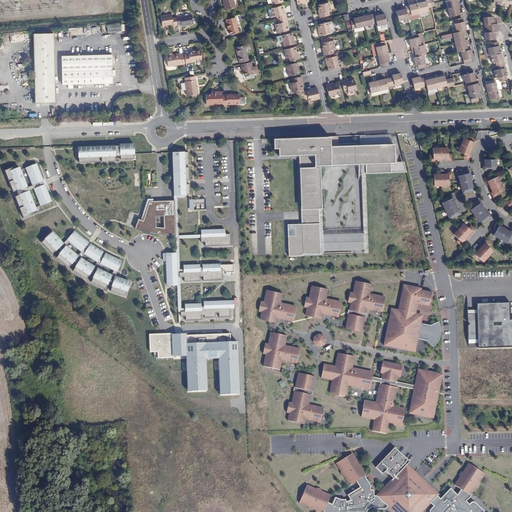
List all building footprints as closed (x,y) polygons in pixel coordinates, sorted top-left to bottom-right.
[(233,0),(223,0),(225,9),(235,7),(233,0)] [(417,3),(420,13),(428,11),(428,8),(431,7),(429,0),(425,0),(426,1),(417,3)] [(459,0),(447,0),(446,0),(448,9),(458,6),(457,1),(459,1),(459,0)] [(320,18),(329,15),(328,12),(330,11),(329,3),(318,5),(319,10),(320,14),(319,14),(320,18)] [(412,15),(420,13),(417,3),(409,5),(405,6),(407,14),(411,12),(412,15)] [(278,20),(287,18),(286,14),(284,14),(284,11),(282,6),(272,8),(274,17),(277,16),(278,20)] [(396,11),(398,21),(408,18),(407,14),(405,6),(402,7),(403,10),(401,10),(396,11)] [(450,17),(462,14),(462,12),(462,11),(459,11),(458,6),(448,9),(450,17)] [(387,27),(390,27),(388,21),(386,21),(384,14),(380,15),(378,15),(377,13),(374,14),(376,21),(377,26),(386,24),(387,27)] [(162,25),(173,24),(172,14),(161,15),(162,25)] [(192,14),(176,17),(177,25),(181,24),(181,25),(193,23),(192,14)] [(372,22),(376,21),(374,14),(362,16),(364,26),(373,24),(372,22)] [(357,32),(365,30),(364,26),(362,16),(353,18),(354,21),(350,21),(352,29),(356,28),(357,32)] [(493,16),(484,17),(484,25),(485,25),(486,29),(498,28),(497,24),(495,24),(494,21),(492,22),(492,20),(493,20),(493,16)] [(235,17),(225,19),(227,28),(228,27),(230,34),(238,32),(237,27),(238,27),(235,17)] [(288,21),(287,18),(278,20),(278,23),(276,24),(278,32),(288,30),(287,25),(286,21),(288,21)] [(454,20),(457,32),(465,30),(466,30),(465,26),(464,21),(462,22),(461,18),(454,20)] [(318,25),(319,29),(319,32),(318,32),(319,36),(333,32),(334,31),(332,23),(330,21),(318,25)] [(498,28),(486,29),(486,33),(485,33),(486,40),(495,39),(495,36),(493,36),(493,34),(496,34),(496,32),(498,31),(498,28)] [(453,33),(455,43),(465,41),(463,36),(463,34),(466,33),(465,30),(457,32),(453,33)] [(53,102),(51,33),(31,33),(33,103),(53,102)] [(293,40),(292,33),(282,35),(284,46),(295,43),(295,40),(293,40)] [(421,45),(419,37),(417,37),(416,34),(408,35),(411,48),(421,45)] [(323,52),(324,56),(333,53),(332,50),(335,49),(333,40),(322,43),(323,48),(324,51),(323,52)] [(465,41),(455,43),(457,53),(461,52),(467,50),(466,45),(466,44),(468,43),(468,41),(468,40),(465,41)] [(375,47),(377,56),(388,53),(385,45),(385,41),(381,42),(376,43),(377,47),(375,47)] [(498,42),(496,42),(491,43),(491,47),(488,48),(489,56),(490,56),(501,53),(500,49),(498,50),(498,48),(499,48),(498,42)] [(235,47),(239,62),(248,60),(244,45),(235,47)] [(423,55),(426,54),(424,45),(421,45),(411,48),(412,51),(414,51),(415,52),(416,57),(423,55)] [(296,52),(295,47),(284,50),(286,58),(289,57),(290,61),(299,59),(298,55),(297,55),(296,52)] [(467,50),(461,52),(464,64),(472,62),(471,58),(473,58),(472,55),(471,49),(467,50)] [(189,54),(184,54),(186,63),(190,63),(189,61),(201,59),(200,50),(189,52),(189,54)] [(388,53),(377,56),(380,68),(388,66),(388,62),(390,62),(388,53)] [(501,57),(501,53),(490,56),(491,63),(495,62),(496,66),(504,64),(504,62),(503,63),(502,61),(503,60),(502,56),(501,57)] [(166,56),(168,66),(184,64),(183,54),(179,55),(179,54),(166,56)] [(426,67),(425,64),(423,55),(416,57),(413,57),(415,66),(417,66),(418,69),(426,67)] [(109,56),(59,58),(60,86),(66,86),(66,90),(71,89),(71,86),(103,84),(103,86),(107,86),(107,84),(110,84),(110,77),(113,76),(112,71),(110,71),(109,56)] [(328,70),(339,67),(336,56),(325,59),(326,62),(327,62),(327,65),(328,70)] [(254,73),(251,62),(240,64),(241,68),(243,67),(243,70),(245,76),(254,73)] [(298,66),(297,63),(286,65),(288,76),(299,74),(297,66),(298,66)] [(495,78),(498,77),(506,76),(505,72),(504,69),(505,68),(504,64),(496,66),(492,67),(493,69),(496,68),(496,69),(493,70),(494,72),(495,78)] [(392,77),(389,78),(391,86),(392,86),(403,83),(400,73),(396,74),(392,75),(392,77)] [(435,78),(437,88),(447,85),(445,80),(444,73),(439,74),(440,77),(435,78)] [(478,78),(477,77),(475,77),(474,73),(464,75),(466,83),(478,80),(478,78)] [(184,81),(186,96),(198,94),(196,80),(195,80),(194,76),(184,78),(185,81),(184,81)] [(295,91),(296,93),(301,96),(303,91),(302,84),(301,81),(302,80),(301,77),(291,79),(292,82),(290,82),(292,92),(295,91)] [(412,79),(414,88),(426,85),(424,78),(421,79),(420,77),(412,79)] [(427,90),(437,88),(435,78),(428,79),(428,77),(424,78),(426,85),(427,90)] [(387,79),(376,81),(380,94),(388,92),(387,87),(389,87),(391,86),(389,78),(387,79)] [(345,81),(345,80),(341,81),(344,90),(347,89),(348,92),(356,90),(354,79),(349,80),(345,81)] [(380,94),(376,81),(368,83),(371,96),(380,94)] [(487,88),(487,92),(497,90),(496,82),(486,85),(486,87),(488,87),(488,88),(487,88)] [(326,85),(329,96),(340,94),(337,83),(333,84),(330,85),(330,84),(326,85)] [(469,93),(479,91),(478,88),(480,88),(479,85),(479,83),(467,86),(469,93)] [(308,101),(319,99),(317,87),(313,88),(313,89),(310,90),(303,91),(301,96),(305,99),(307,99),(308,101)] [(488,96),(489,99),(502,96),(500,89),(498,90),(497,90),(487,92),(488,95),(490,94),(490,96),(488,96)] [(222,104),(222,95),(222,91),(213,91),(214,94),(211,94),(206,94),(206,104),(222,104)] [(481,98),(479,91),(469,93),(471,102),(478,101),(478,98),(481,98)] [(222,104),(222,106),(227,106),(227,104),(240,104),(240,97),(240,94),(222,95),(222,104)] [(301,226),(287,227),(289,259),(369,254),(365,165),(366,165),(366,174),(405,173),(402,163),(393,163),(392,145),(359,146),(359,147),(353,147),(352,145),(338,145),(338,148),(329,148),(329,138),(273,139),(273,149),(278,149),(278,156),(299,156),(301,226)] [(469,142),(463,139),(457,153),(463,155),(462,159),(466,161),(475,140),(470,138),(469,142)] [(134,154),(134,144),(120,145),(120,146),(114,146),(115,151),(79,153),(79,164),(100,163),(100,158),(102,158),(102,163),(116,162),(115,157),(120,157),(121,160),(135,159),(134,154)] [(446,156),(446,149),(431,149),(431,156),(428,156),(428,161),(450,160),(450,155),(446,156)] [(189,164),(188,152),(173,152),(175,195),(184,195),(190,194),(190,184),(186,184),(186,180),(189,180),(189,167),(185,167),(185,165),(189,164)] [(495,160),(483,161),(484,172),(495,171),(495,160)] [(13,169),(6,172),(10,182),(14,180),(14,182),(10,183),(14,193),(18,192),(20,197),(16,198),(20,208),(24,206),(25,208),(21,209),(24,218),(32,215),(31,214),(37,211),(29,192),(35,189),(42,206),(52,202),(45,186),(44,186),(43,182),(44,182),(37,165),(27,169),(33,185),(28,188),(20,169),(14,171),(13,169)] [(473,192),(467,171),(456,174),(461,195),(473,192)] [(432,180),(433,187),(448,187),(447,180),(451,180),(451,175),(429,176),(429,180),(432,180)] [(497,194),(503,191),(496,177),(490,180),(489,177),(485,179),(494,199),(498,197),(497,194)] [(184,195),(175,195),(173,204),(175,239),(175,256),(165,257),(166,264),(176,264),(177,288),(178,319),(180,319),(179,314),(184,314),(184,311),(179,311),(178,280),(178,275),(183,275),(183,272),(178,273),(177,241),(199,240),(200,240),(200,238),(176,239),(175,201),(182,201),(184,195)] [(450,196),(439,201),(448,221),(459,216),(450,196)] [(477,201),(467,208),(480,226),(489,219),(477,201)] [(205,202),(191,203),(192,213),(205,213),(205,202)] [(175,239),(173,204),(152,205),(152,203),(147,203),(146,207),(147,207),(142,224),(140,223),(137,222),(134,232),(144,236),(153,238),(164,239),(175,239)] [(467,229),(462,224),(452,236),(457,240),(455,243),(458,246),(473,229),(470,226),(467,229)] [(511,239),(511,234),(495,225),(489,234),(508,245),(511,239)] [(223,232),(200,234),(200,238),(200,240),(199,240),(199,245),(203,245),(204,249),(229,248),(229,245),(228,237),(223,237),(223,232)] [(74,236),(67,244),(62,247),(52,237),(41,247),(52,258),(56,255),(60,258),(56,262),(68,272),(72,268),(76,270),(73,275),(86,283),(94,271),(81,263),(84,258),(97,266),(99,267),(113,274),(111,279),(97,273),(91,286),(105,293),(107,288),(112,290),(110,295),(125,300),(130,285),(115,281),(117,275),(116,275),(121,265),(105,257),(104,260),(101,258),(103,256),(90,248),(89,251),(86,249),(88,247),(74,236)] [(477,258),(482,263),(492,252),(487,247),(490,245),(486,241),(471,257),(475,261),(477,258)] [(176,264),(166,264),(167,289),(177,288),(176,264)] [(198,268),(183,268),(183,272),(183,275),(178,275),(178,280),(183,280),(183,284),(199,284),(199,279),(202,279),(202,284),(221,283),(221,271),(219,271),(218,267),(201,268),(202,270),(198,270),(198,268)] [(382,305),(383,297),(373,295),(373,296),(368,295),(370,285),(363,283),(363,285),(361,285),(361,283),(354,282),(352,294),(349,293),(347,303),(350,304),(348,311),(356,313),(356,311),(358,311),(358,313),(365,315),(366,310),(381,313),(383,305),(382,305)] [(438,330),(438,328),(438,327),(437,325),(437,323),(430,326),(420,324),(421,320),(417,314),(415,314),(417,304),(428,306),(431,293),(420,290),(420,289),(402,285),(397,310),(390,309),(383,346),(414,353),(417,339),(427,341),(432,347),(433,345),(435,343),(436,341),(437,340),(437,338),(437,335),(439,335),(438,330)] [(338,310),(340,303),(329,300),(329,301),(325,301),(327,290),(320,289),(319,291),(317,290),(318,288),(311,287),(308,299),(305,298),(303,308),(306,309),(305,317),(312,318),(312,316),(314,316),(314,318),(321,320),(322,315),(338,318),(339,310),(338,310)] [(293,314),(294,307),(284,305),(283,306),(279,305),(281,295),(274,293),(274,295),(272,295),(272,293),(265,292),(263,303),(260,303),(258,313),(261,314),(259,321),(267,323),(267,321),(269,321),(268,323),(276,325),(277,320),(292,323),(294,315),(293,314)] [(511,346),(511,319),(508,320),(507,302),(476,304),(477,347),(511,346)] [(200,306),(184,307),(184,311),(184,314),(179,314),(180,319),(184,319),(184,323),(200,323),(200,318),(203,318),(203,320),(215,320),(214,315),(218,315),(218,320),(229,319),(229,308),(232,308),(232,303),(203,304),(203,309),(200,309),(200,306)] [(361,333),(364,318),(348,315),(345,330),(361,333)] [(439,339),(440,335),(440,332),(440,330),(440,328),(439,326),(439,324),(438,323),(437,323),(437,325),(438,327),(438,328),(438,330),(439,335),(437,335),(437,338),(437,340),(436,341),(435,343),(433,345),(432,347),(433,347),(435,346),(436,344),(438,342),(439,339)] [(174,357),(173,336),(173,334),(151,335),(151,352),(160,352),(160,358),(174,357)] [(299,350),(287,347),(287,349),(284,348),(286,337),(270,334),(267,346),(264,345),(262,355),(265,356),(263,368),(279,371),(282,359),(285,360),(284,362),(296,365),(299,350)] [(187,335),(173,336),(174,357),(188,357),(188,393),(207,392),(206,357),(219,357),(220,396),(240,395),(238,342),(188,343),(187,335)] [(324,345),(325,340),(322,337),(318,336),(314,338),(313,342),(315,346),(320,347),(324,345)] [(370,388),(371,381),(380,383),(380,385),(379,385),(375,404),(364,401),(362,409),(364,409),(363,411),(362,411),(361,418),(374,421),(371,432),(386,435),(388,424),(401,426),(402,419),(401,419),(402,417),(403,417),(405,410),(394,407),(397,389),(390,387),(390,385),(413,390),(414,390),(415,387),(396,383),(397,378),(400,378),(402,366),(387,363),(386,366),(381,365),(380,374),(382,374),(381,380),(365,376),(366,372),(352,369),(354,358),(347,356),(346,358),(344,357),(344,356),(337,355),(335,367),(323,365),(320,379),(332,381),(329,394),(336,396),(337,395),(339,395),(339,397),(346,398),(348,387),(366,390),(367,387),(370,388)] [(442,375),(417,370),(414,386),(415,387),(416,384),(418,382),(419,380),(420,378),(422,376),(425,374),(426,373),(433,374),(434,376),(435,378),(436,381),(437,383),(438,386),(438,389),(438,392),(438,394),(442,375)] [(437,399),(438,394),(438,392),(438,389),(438,386),(437,383),(436,381),(435,378),(434,376),(433,374),(426,373),(425,374),(422,376),(420,378),(419,380),(418,382),(416,384),(415,387),(414,390),(413,392),(413,394),(412,396),(412,398),(412,400),(412,403),(413,406),(413,408),(414,410),(414,411),(415,413),(416,415),(418,416),(419,417),(420,417),(421,417),(423,417),(425,417),(427,416),(428,414),(430,413),(432,410),(433,408),(435,405),(436,402),(437,401),(437,399)] [(311,393),(314,378),(298,374),(295,389),(311,393)] [(413,390),(408,415),(420,417),(419,417),(418,416),(416,415),(415,413),(414,411),(414,410),(413,408),(413,406),(412,403),(412,400),(412,398),(412,396),(413,394),(413,392),(414,390),(413,390)] [(320,424),(323,409),(311,407),(311,408),(308,407),(310,396),(303,395),(303,396),(301,395),(301,394),(294,392),(291,405),(288,404),(286,414),(289,415),(287,422),(295,424),(295,421),(304,423),(306,418),(309,419),(308,421),(320,424)] [(423,417),(421,417),(433,420),(436,402),(435,405),(433,408),(432,410),(430,413),(428,414),(427,416),(425,417),(423,417)] [(423,480),(407,465),(409,462),(394,448),(376,468),(382,475),(385,472),(393,479),(391,482),(397,487),(395,489),(389,484),(381,492),(381,496),(374,497),(374,492),(373,491),(371,491),(371,486),(365,477),(366,476),(361,467),(362,467),(359,462),(358,463),(352,454),(336,464),(341,473),(340,474),(343,478),(344,478),(350,486),(356,483),(360,488),(347,496),(350,501),(348,502),(346,503),(346,500),(343,501),(339,500),(335,499),(332,505),(328,504),(331,497),(321,492),(322,491),(317,489),(317,490),(307,486),(299,504),(309,508),(308,509),(313,511),(314,510),(317,511),(367,511),(371,509),(372,508),(375,510),(377,510),(385,510),(387,508),(391,511),(398,511),(399,511),(420,511),(418,510),(420,508),(423,511),(430,504),(434,507),(430,511),(429,511),(484,511),(485,511),(474,502),(472,502),(469,505),(466,502),(467,501),(469,499),(470,498),(471,496),(476,487),(477,488),(480,484),(479,483),(485,475),(469,464),(463,473),(462,472),(459,476),(460,477),(454,486),(461,490),(457,495),(450,489),(441,499),(437,496),(438,496),(428,487),(426,488),(424,486),(425,486),(421,482),(423,480)] [(438,495),(423,480),(421,482),(425,486),(424,486),(426,488),(428,487),(438,496),(438,495)]
